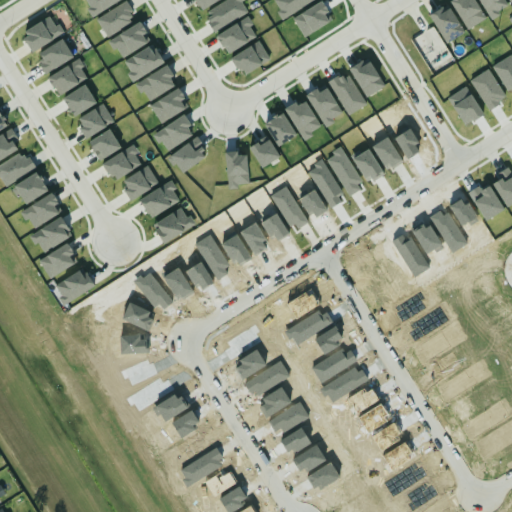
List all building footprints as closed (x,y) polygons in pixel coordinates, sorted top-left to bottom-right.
[(85,0),(91,13),(120,0),(85,0)] [(96,18),(124,0),(126,0),(132,9),(129,11),(132,15),(129,17),(131,20),(108,36),(107,34),(104,36),(100,29),(102,27),(96,18)] [(194,0),(215,0),(202,8),(199,3),(197,4),(194,0)] [(215,31),(249,10),(243,1),(243,0),(225,0),(204,13),(215,31)] [(274,0),(282,16),(316,0),(274,0)] [(324,13),(328,10),(321,0),(319,0),(293,17),(304,36),(328,21),(324,13)] [(450,0),(466,28),(485,18),(475,0),(450,0)] [(479,0),(490,17),(509,6),(505,0),(479,0)] [(447,3),(429,14),(447,42),(465,31),(447,3)] [(216,33),(226,52),(256,36),(250,25),(254,23),(249,15),(216,33)] [(65,32),(59,22),(55,24),(50,16),(20,33),(30,51),(65,32)] [(109,40),(138,20),(146,31),(145,31),(150,39),(123,56),(117,46),(113,48),(109,40)] [(416,34),(425,53),(444,43),(435,25),(416,34)] [(73,58),(64,38),(36,51),(45,71),(73,58)] [(242,75),(270,58),(259,39),(231,56),(242,75)] [(124,60),(130,70),(127,72),(133,81),(164,60),(152,42),(124,60)] [(350,66),(364,96),(384,86),(370,57),(350,66)] [(89,78),(79,58),(47,74),(57,93),(89,78)] [(176,84),(166,65),(137,81),(147,100),(176,84)] [(367,103),(347,71),(329,81),(348,114),(367,103)] [(72,116),(96,103),(86,84),(62,96),(72,116)] [(324,127),(335,121),(333,116),(341,112),(327,84),(307,94),(324,127)] [(150,104),(161,122),(188,105),(183,97),(185,97),(177,86),(150,104)] [(302,140),(313,135),(311,130),(320,126),(305,98),(286,107),(302,140)] [(114,122),(105,103),(76,117),(85,136),(114,122)] [(277,146),(296,134),(282,111),(263,123),(277,146)] [(152,133),(158,142),(163,140),(168,149),(194,133),(183,114),(152,133)] [(13,142),(19,138),(11,126),(0,133),(0,158),(17,148),(13,142)] [(99,160),(120,147),(109,128),(88,141),(99,160)] [(261,167),(279,155),(266,135),(248,146),(261,167)] [(181,173),(208,153),(195,136),(168,155),(181,173)] [(100,163),(133,143),(138,150),(135,152),(141,162),(116,178),(113,174),(112,175),(109,171),(107,173),(100,163)] [(0,163),(0,178),(4,186),(34,167),(23,149),(0,163)] [(249,182),(246,154),(238,155),(237,150),(224,152),(228,188),(239,187),(239,183),(249,182)] [(159,181),(148,163),(120,181),(131,199),(159,181)] [(25,203),(48,189),(36,170),(13,184),(25,203)] [(150,217),(180,199),(174,190),(178,188),(172,178),(139,198),(150,217)] [(63,211),(53,192),(20,209),(26,220),(30,218),(34,226),(63,211)] [(161,241),(196,225),(191,214),(186,216),(182,207),(152,221),(161,241)] [(73,234),(61,215),(31,233),(42,252),(73,234)] [(76,262),(66,243),(38,259),(48,277),(76,262)] [(55,283),(63,302),(95,287),(86,268),(55,283)]
